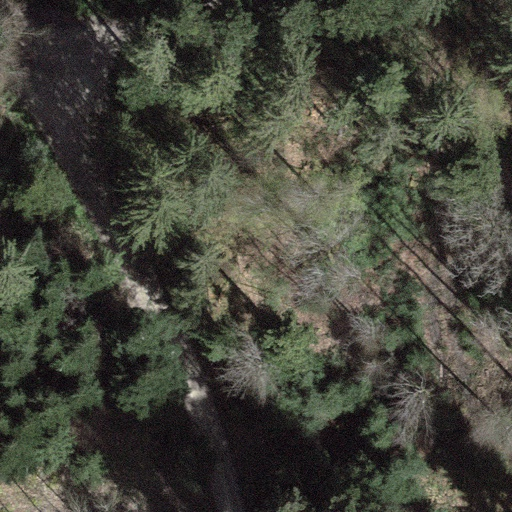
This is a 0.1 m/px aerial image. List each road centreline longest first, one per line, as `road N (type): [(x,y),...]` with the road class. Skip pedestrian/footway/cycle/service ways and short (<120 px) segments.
road 1 (track): [(0,47),(189,385),(227,511)]
road 2 (track): [(25,84),(264,0)]
